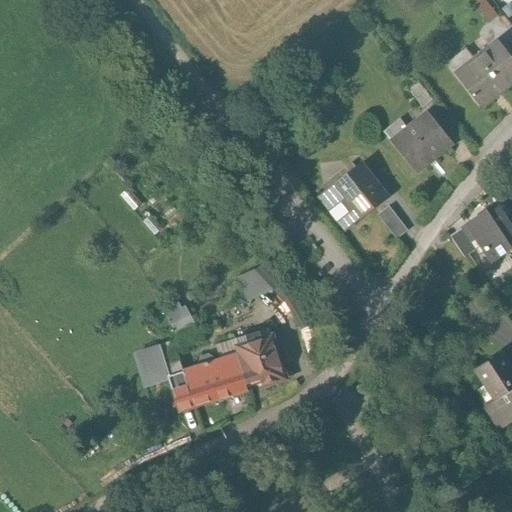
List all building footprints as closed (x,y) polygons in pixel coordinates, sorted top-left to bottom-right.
[(484,0),(482,0),(476,5),(489,22),(497,15),(484,0)] [(511,83),(511,59),(498,42),(457,76),(483,107),(511,83)] [(419,84),(409,91),(423,109),(432,101),(419,84)] [(451,145),(425,114),(392,141),(418,173),(451,145)] [(384,198),(360,167),(344,180),(321,198),(346,229),(367,212),(384,198)] [(388,209),(379,216),(396,239),(406,232),(388,209)] [(511,249),(511,228),(499,210),(489,217),(485,212),(466,226),(492,263),(511,249)] [(258,270),(238,279),(247,302),(276,290),(258,270)] [(160,307),(166,318),(181,310),(175,299),(160,307)] [(193,324),(184,308),(181,310),(166,318),(175,334),(193,324)] [(181,375),(167,379),(168,381),(178,414),(286,381),(272,336),(234,347),(237,355),(180,372),(181,375)] [(159,352),(135,360),(144,389),(168,381),(167,379),(181,375),(180,372),(174,354),(161,358),(159,352)] [(511,367),(503,354),(476,371),(494,399),(484,406),(499,428),(511,419),(511,367)]
